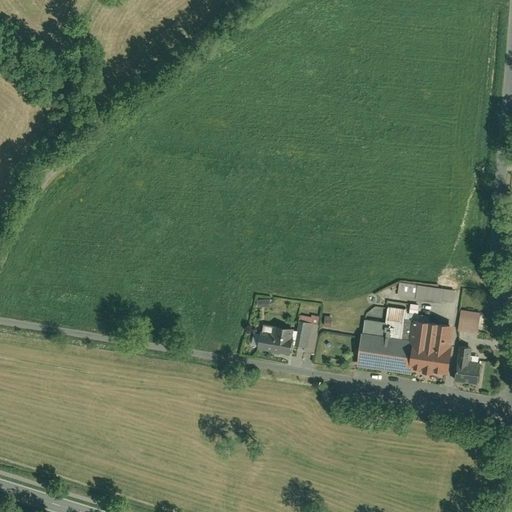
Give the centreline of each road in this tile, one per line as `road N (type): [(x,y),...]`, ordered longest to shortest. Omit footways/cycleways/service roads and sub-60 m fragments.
road 1 (unclassified): [(0,322),(273,361),(511,409)]
road 2 (residential): [(511,409),(493,237),(511,56)]
road 3 (unclassified): [(0,253),(44,179),(97,134)]
